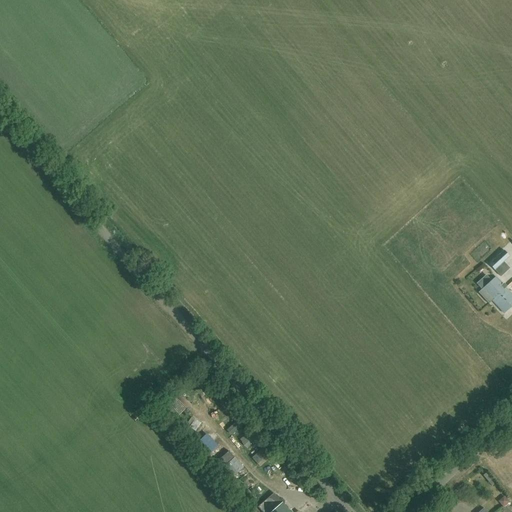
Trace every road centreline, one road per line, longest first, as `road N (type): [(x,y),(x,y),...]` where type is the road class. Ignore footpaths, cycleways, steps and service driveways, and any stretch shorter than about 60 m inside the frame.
road 1 (unclassified): [(352,511),(0,116)]
road 2 (unclassified): [(406,511),(511,419)]
